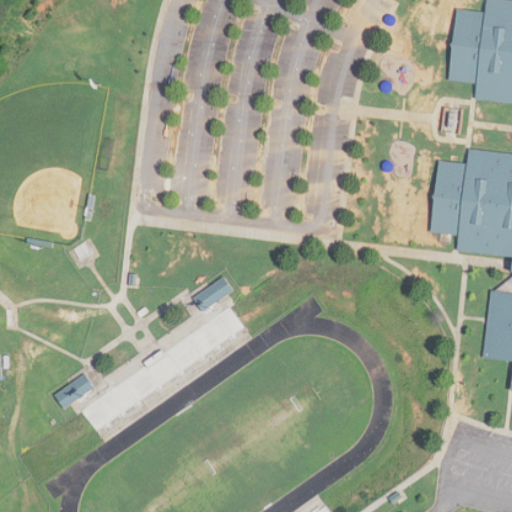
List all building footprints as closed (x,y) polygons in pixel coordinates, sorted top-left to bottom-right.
[(511,0),(486,0),(486,11),(457,8),(448,79),(476,83),(475,98),(511,103),(511,153),(469,148),(468,163),(439,159),(431,231),(458,234),(457,249),(511,256),(511,292),(492,290),(488,320),(482,357),(511,360),(511,0)] [(129,286),(138,286),(139,273),(130,272),(129,286)] [(222,273),(192,292),(203,309),(233,290),(222,273)] [(245,328),(232,309),(185,339),(176,349),(176,354),(179,367),(180,367),(193,364),(189,351),(197,349),(199,358),(245,328)] [(66,409),(95,389),(85,375),(57,394),(66,409)]
